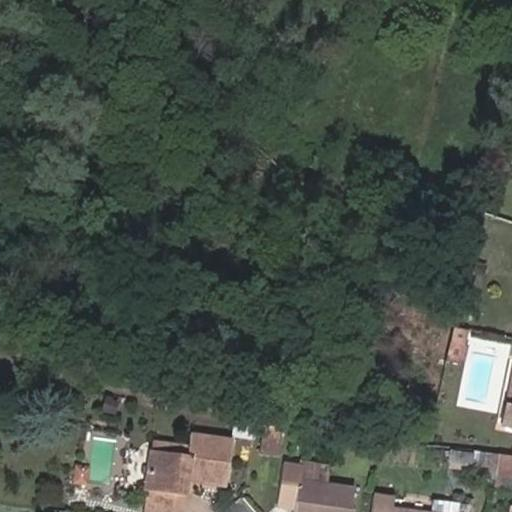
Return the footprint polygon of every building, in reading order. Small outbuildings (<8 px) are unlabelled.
[(463,327),(450,325),(447,339),(459,342),(463,327)] [(454,361),(459,342),(447,339),(442,358),(454,361)] [(98,411),(113,414),(115,400),(101,397),(98,411)] [(278,453),(281,426),(264,424),(260,451),(278,453)] [(224,485),(231,438),(190,433),(188,447),(151,440),(144,488),(148,488),(146,506),(180,510),(185,481),(224,485)] [(446,463),(495,470),(497,455),(448,449),(446,463)] [(511,478),(511,454),(497,453),(497,455),(495,470),(494,476),(500,476),(511,478)] [(326,465),(300,462),(300,465),(298,481),(324,484),(326,465)] [(324,484),(298,481),(300,465),(284,463),(277,505),(293,507),(292,511),(348,511),(351,488),(324,484)] [(86,481),(88,466),(78,465),(76,479),(86,481)] [(419,511),(392,509),(393,497),(373,495),(370,511),(419,511)] [(465,511),(467,505),(430,500),(428,511),(465,511)]
